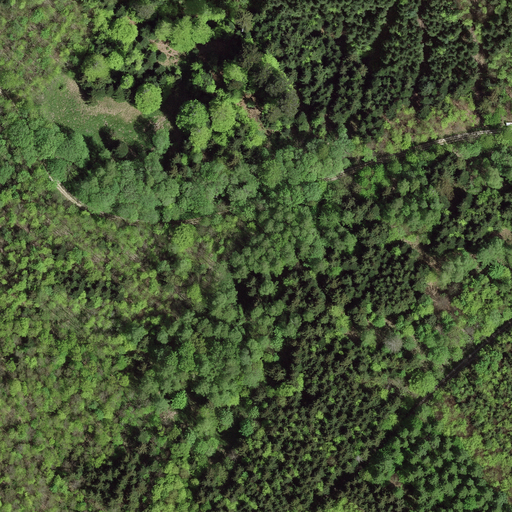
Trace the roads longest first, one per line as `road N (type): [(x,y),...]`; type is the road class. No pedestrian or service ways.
road 1 (track): [(0,95),(42,163),(89,213),(161,226),(433,144),(511,131)]
road 2 (track): [(305,511),(511,318)]
